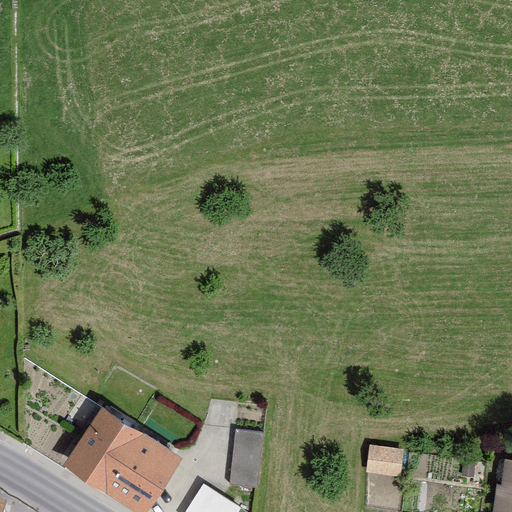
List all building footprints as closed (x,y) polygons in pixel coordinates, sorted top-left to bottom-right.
[(181,453),(103,402),(66,458),(145,509),(181,453)] [(264,429),(234,426),(229,482),(259,484),(264,429)] [(406,448),(368,443),(363,476),(402,481),(406,448)] [(511,511),(511,452),(503,452),(495,511),(511,511)] [(237,511),(243,503),(205,481),(187,511),(237,511)]
